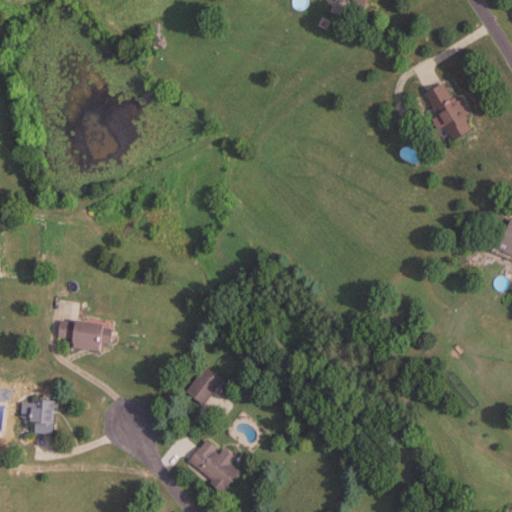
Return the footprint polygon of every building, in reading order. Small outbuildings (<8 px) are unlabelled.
[(475,131),(459,99),(454,101),(445,83),(426,93),(451,143),(475,131)] [(511,255),(511,223),(509,223),(498,251),(511,255)] [(72,342),(71,349),(100,353),(101,346),(110,347),(113,328),(60,321),(58,340),(72,342)] [(199,394),(196,399),(204,405),(222,381),(206,370),(192,389),(199,394)] [(53,434),(54,402),(22,401),(21,424),(32,424),(31,433),(53,434)] [(223,493),(239,473),(203,445),(188,464),(223,493)]
